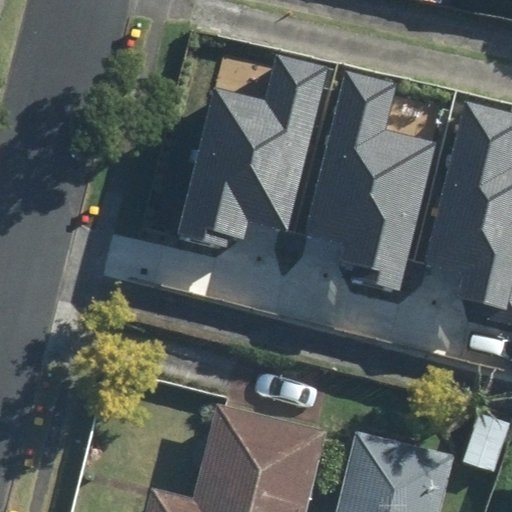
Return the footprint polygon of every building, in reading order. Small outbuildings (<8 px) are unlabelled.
[(239,89),(205,229),(248,240),(260,193),(301,203),(335,66),(294,56),(283,100),(239,89)] [(358,270),(402,281),(437,141),(393,130),(404,86),(363,76),(329,213),(370,223),(358,270)] [(478,296),(511,304),(511,109),(482,102),(448,239),(490,249),(478,296)] [(511,340),(489,333),(477,372),(511,382),(511,340)] [(310,511),(330,426),(215,400),(194,494),(146,484),(139,511),(310,511)] [(511,443),(511,412),(478,404),(462,465),(504,475),(511,443)] [(442,511),(456,458),(357,433),(337,511),(442,511)]
